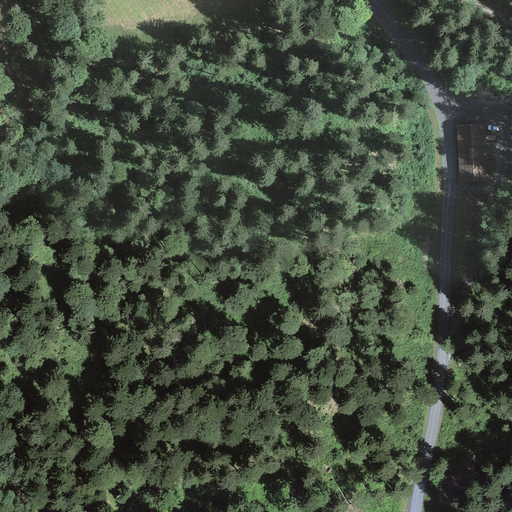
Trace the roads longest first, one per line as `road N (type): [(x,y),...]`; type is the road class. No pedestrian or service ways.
road 1 (unclassified): [(443,110),(450,164),(441,358),(414,511)]
road 2 (track): [(511,130),(470,293),(441,358)]
road 3 (unclassified): [(371,0),(443,110)]
